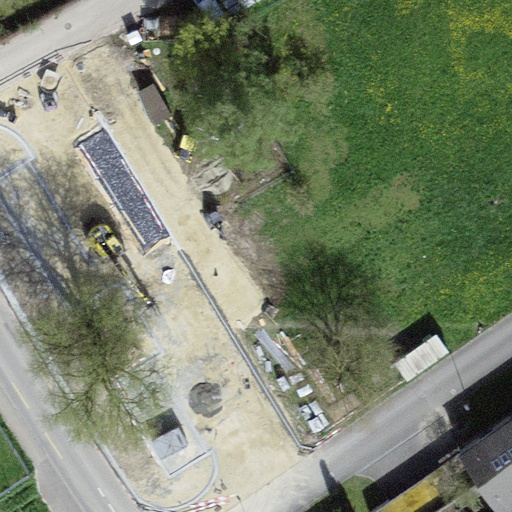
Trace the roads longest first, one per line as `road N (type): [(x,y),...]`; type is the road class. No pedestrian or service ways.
road 1 (residential): [(254,511),(511,343)]
road 2 (tertiary): [(115,511),(0,330)]
road 3 (residential): [(0,75),(133,0)]
